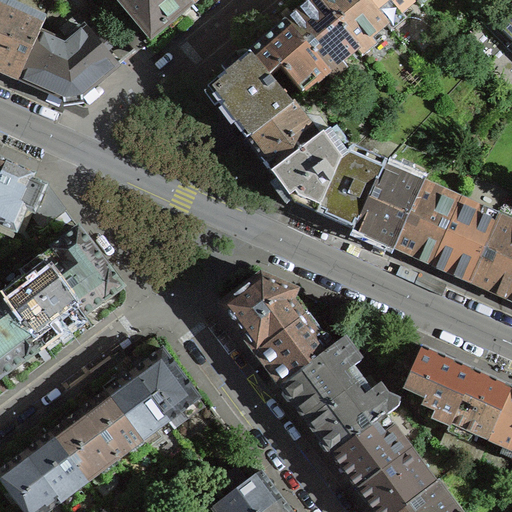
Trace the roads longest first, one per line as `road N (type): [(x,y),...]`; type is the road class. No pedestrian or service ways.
road 1 (residential): [(511,346),(92,154)]
road 2 (residential): [(92,154),(164,73),(253,0)]
road 3 (residential): [(335,511),(199,334)]
road 4 (residential): [(124,330),(0,419)]
